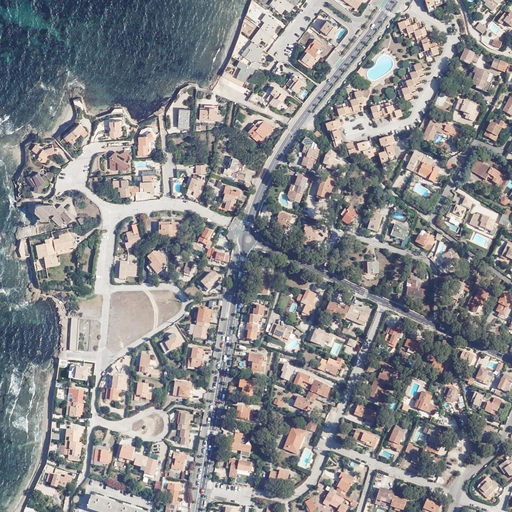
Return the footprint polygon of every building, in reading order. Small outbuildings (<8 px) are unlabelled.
[(294,6),(286,0),(273,0),(270,4),(281,14),(285,9),(289,12),(294,6)] [(346,0),(358,8),(364,0),(346,0)] [(424,0),(423,0),(428,14),(434,12),(433,9),(442,6),(439,0),(424,0)] [(482,0),(486,3),(494,9),(501,0),(482,0)] [(494,9),(486,3),(484,5),(493,11),(494,9)] [(265,21),(261,26),(273,35),(275,32),(273,31),(279,23),(276,20),(278,18),(275,16),(274,18),(267,14),(263,19),(265,21)] [(511,26),(511,16),(508,14),(505,18),(501,15),(496,23),(499,25),(501,23),(509,28),(511,26)] [(323,31),(329,22),(327,20),(321,29),(323,31)] [(427,43),(427,42),(425,37),(430,36),(427,29),(421,31),(419,25),(413,26),(411,21),(408,22),(401,24),(404,35),(406,35),(410,33),(410,36),(411,40),(414,39),(418,38),(419,41),(420,45),(424,44),(427,43)] [(323,31),(334,39),(340,30),(329,22),(323,31)] [(474,29),(480,34),(485,28),(479,24),(474,29)] [(273,35),(261,26),(251,39),(253,40),(258,44),(260,41),(266,45),(273,35)] [(261,52),(264,48),(258,44),(253,40),(249,46),(252,48),(246,56),(253,61),(250,65),(255,68),(259,70),(263,64),(259,62),(264,54),(261,52)] [(312,42),(309,47),(319,54),(325,46),(318,41),(315,44),(312,42)] [(431,41),(427,42),(427,43),(424,44),(426,47),(421,48),(423,54),(427,53),(427,54),(429,53),(432,59),(442,56),(439,45),(433,47),(431,41)] [(252,48),(249,46),(248,46),(243,54),(246,56),(252,48)] [(321,59),(323,56),(319,54),(309,47),(300,60),(310,67),(312,64),(313,65),(316,62),(319,57),(321,59)] [(245,58),(234,51),(232,54),(241,60),(243,61),(245,58)] [(475,55),(465,51),(460,61),(470,65),(471,62),(477,65),(480,58),(474,55),(475,55)] [(230,80),(239,84),(241,85),(249,71),(252,73),(255,68),(250,65),(243,61),(241,60),(238,64),(242,67),(237,76),(225,69),(221,75),(230,80)] [(511,71),(511,65),(494,60),(491,69),(504,74),(506,69),(511,72),(511,71)] [(413,74),(410,75),(406,76),(408,82),(404,83),(404,86),(402,86),(404,90),(399,91),(400,98),(406,96),(407,101),(414,99),(412,92),(418,90),(416,85),(422,83),(420,76),(426,74),(423,64),(410,68),(410,71),(412,70),(413,74)] [(473,74),(475,69),(472,68),(466,84),(471,85),(475,75),(473,74)] [(485,84),(489,75),(475,69),(473,74),(475,75),(471,85),(482,90),(481,92),(486,94),(490,85),(485,84)] [(286,87),(287,88),(290,84),(299,90),(303,84),(305,85),(308,81),(296,73),(293,77),(286,87)] [(278,93),(272,101),(278,105),(283,97),(285,98),(288,94),(276,86),(273,90),(274,91),(278,93)] [(269,99),(272,101),(278,93),(274,91),(269,99)] [(337,105),(335,106),(339,118),(345,116),(346,117),(360,113),(358,106),(364,104),(360,93),(351,96),(348,97),(350,103),(338,107),(337,105)] [(511,98),(509,98),(502,111),(511,117),(511,116),(511,98)] [(461,105),(459,112),(468,115),(467,117),(471,118),(470,121),(473,122),(476,115),(473,113),(475,106),(460,100),(458,104),(461,105)] [(392,103),(371,110),(375,122),(389,118),(389,115),(390,115),(392,121),(403,118),(400,108),(394,109),(392,103)] [(208,110),(199,109),(198,116),(204,116),(203,119),(209,119),(209,118),(219,119),(220,114),(216,114),(216,112),(214,112),(214,108),(208,107),(208,110)] [(190,111),(180,110),(178,128),(188,129),(190,111)] [(254,136),(257,139),(267,129),(269,131),(273,127),(265,118),(261,122),(258,119),(248,129),(254,136)] [(123,120),(109,121),(110,127),(111,127),(111,131),(110,131),(110,138),(121,137),(120,126),(123,126),(123,120)] [(339,121),(325,126),(328,132),(329,132),(335,149),(343,146),(337,129),(341,128),(339,121)] [(493,136),(495,137),(501,128),(503,129),(506,125),(499,122),(497,126),(491,122),(483,136),(491,141),(493,136)] [(437,134),(440,127),(430,123),(422,143),(431,146),(437,134)] [(81,124),(68,135),(71,138),(69,140),(74,145),(77,142),(75,139),(81,133),(84,137),(89,133),(85,128),(86,128),(81,124)] [(445,129),(440,127),(437,134),(441,136),(443,132),(445,129)] [(446,127),(445,129),(443,132),(460,140),(462,134),(446,127)] [(147,136),(139,136),(140,143),(141,143),(141,145),(139,145),(139,149),(142,149),(141,150),(138,150),(139,156),(142,156),(142,155),(148,154),(147,149),(149,148),(148,142),(155,137),(151,131),(147,134),(147,136)] [(393,137),(380,141),(382,148),(383,147),(385,154),(378,156),(383,169),(390,167),(389,164),(397,161),(392,144),(395,143),(393,137)] [(352,144),(346,146),(350,160),(357,157),(356,156),(362,154),(365,161),(379,156),(377,149),(373,151),(371,144),(370,142),(354,148),(352,144)] [(36,144),(32,150),(37,153),(39,155),(39,156),(40,158),(38,159),(39,161),(42,162),(45,163),(47,163),(50,157),(59,154),(57,149),(56,150),(55,147),(46,150),(45,150),(43,149),(40,147),(40,145),(36,144)] [(336,171),(340,161),(334,159),(337,151),(328,149),(322,167),(336,171)] [(307,158),(305,158),(302,166),(311,169),(314,160),(317,161),(320,152),(316,150),(316,152),(310,150),(308,156),(307,158)] [(120,158),(118,151),(112,157),(115,159),(114,162),(117,164),(117,169),(121,169),(123,165),(125,166),(125,169),(130,168),(130,165),(129,164),(130,163),(128,161),(120,158)] [(123,153),(118,151),(120,158),(128,161),(130,158),(130,151),(123,153)] [(422,157),(415,153),(406,169),(412,172),(418,161),(420,162),(422,157)] [(227,169),(224,169),(223,174),(243,179),(246,172),(242,171),(245,160),(232,157),(229,166),(228,166),(227,169)] [(423,158),(420,163),(423,165),(418,173),(428,179),(427,181),(432,184),(438,171),(434,169),(433,170),(429,168),(428,167),(431,162),(423,158)] [(490,169),(478,161),(471,171),(486,180),(488,178),(493,181),(497,184),(495,188),(499,191),(508,176),(503,173),(503,174),(491,167),(490,169)] [(452,166),(447,163),(444,169),(449,172),(452,166)] [(205,164),(196,164),(196,173),(205,173),(205,164)] [(39,169),(31,175),(35,182),(36,183),(35,189),(42,190),(43,184),(50,179),(45,172),(43,174),(39,169)] [(428,179),(418,173),(417,176),(427,181),(428,179)] [(35,182),(31,175),(25,176),(31,185),(35,182)] [(141,182),(141,185),(141,192),(151,192),(151,194),(155,194),(155,186),(153,187),(150,186),(150,181),(153,181),(155,181),(154,175),(143,175),(143,176),(144,181),(141,181),(141,182)] [(308,180),(298,176),(295,185),(292,184),(288,196),(290,200),(300,204),(308,180)] [(203,180),(192,177),(187,192),(198,196),(203,180)] [(335,183),(323,177),(315,195),(327,201),(335,183)] [(122,196),(131,196),(131,186),(130,179),(114,180),(115,186),(122,186),(122,196)] [(235,199),(236,196),(239,197),(240,192),(237,191),(236,192),(229,191),(230,187),(225,186),(224,193),(225,193),(224,197),(228,198),(227,201),(225,209),(230,210),(231,206),(233,206),(234,203),(235,199)] [(504,197),(500,195),(498,198),(501,200),(501,204),(505,206),(508,204),(511,206),(511,204),(511,201),(509,200),(509,199),(507,198),(505,197),(504,197)] [(462,204),(471,207),(473,200),(465,197),(462,204)] [(39,202),(35,206),(42,211),(44,212),(45,219),(51,219),(50,210),(52,210),(54,211),(56,212),(53,215),(60,222),(63,218),(62,217),(63,216),(69,220),(73,216),(65,208),(66,206),(61,201),(57,205),(56,202),(50,202),(50,204),(48,204),(45,202),(39,202)] [(457,218),(456,221),(460,223),(466,210),(456,206),(455,209),(452,207),(447,217),(451,219),(452,216),(457,218)] [(348,226),(351,222),(353,220),(354,217),(356,218),(358,215),(347,207),(344,211),(346,213),(341,221),(348,226)] [(282,215),(280,214),(278,218),(280,219),(278,224),(276,224),(275,229),(284,232),(287,222),(290,223),(292,218),(291,218),(292,217),(283,213),(282,215)] [(378,216),(373,214),(368,229),(377,232),(383,216),(378,215),(378,216)] [(474,215),(471,224),(480,229),(482,226),(488,229),(487,229),(492,231),(496,221),(484,216),(483,217),(477,214),(476,216),(474,215)] [(504,215),(501,220),(499,224),(506,228),(511,220),(504,215)] [(180,223),(157,223),(157,236),(177,236),(177,231),(180,231),(180,223)] [(136,226),(132,226),(132,232),(126,232),(127,243),(123,243),(124,248),(138,246),(138,244),(140,243),(139,239),(137,239),(136,226)] [(314,229),(305,226),(304,230),(306,231),(301,243),(307,245),(308,245),(316,248),(320,235),(313,233),(314,229)] [(404,240),(405,236),(407,231),(395,226),(392,236),(404,240)] [(208,249),(212,243),(208,241),(211,232),(204,229),(201,237),(199,236),(197,242),(205,245),(204,247),(208,249)] [(421,246),(420,248),(428,253),(431,247),(430,246),(434,240),(424,235),(425,233),(423,232),(421,232),(419,236),(418,236),(415,243),(417,244),(421,246)] [(57,240),(56,240),(57,253),(72,250),(70,240),(68,240),(67,235),(57,237),(57,240)] [(57,253),(56,240),(52,241),(53,246),(48,247),(47,245),(44,245),(38,247),(40,260),(43,259),(44,267),(50,266),(50,264),(57,263),(55,253),(57,253)] [(511,243),(509,242),(502,255),(508,258),(511,259),(511,256),(511,243)] [(211,251),(209,251),(208,256),(210,256),(210,258),(214,259),(214,261),(218,262),(219,260),(226,262),(228,255),(217,253),(218,250),(212,249),(211,251)] [(150,252),(148,254),(151,257),(148,260),(151,263),(148,265),(157,274),(164,267),(163,266),(168,261),(158,251),(157,252),(156,251),(154,250),(152,250),(150,252)] [(450,253),(442,258),(445,262),(443,264),(445,268),(454,263),(457,267),(463,264),(457,255),(456,256),(452,250),(449,252),(450,253)] [(127,261),(119,262),(120,279),(128,279),(128,276),(136,276),(136,265),(127,265),(127,261)] [(190,264),(180,261),(178,269),(186,271),(185,273),(191,275),(194,263),(191,262),(190,264)] [(379,263),(367,263),(368,274),(379,274),(379,263)] [(210,275),(203,281),(207,286),(205,287),(208,291),(217,282),(213,279),(216,276),(211,271),(209,274),(210,275)] [(273,275),(264,274),(262,284),(260,284),(258,293),(268,294),(270,283),(272,284),(273,275)] [(413,287),(410,286),(409,294),(425,297),(427,290),(416,288),(416,280),(408,279),(407,283),(413,284),(413,287)] [(463,289),(468,292),(473,283),(464,279),(462,283),(459,282),(457,286),(455,285),(449,294),(452,296),(449,301),(456,304),(463,289)] [(473,308),(477,310),(479,304),(482,306),(489,294),(479,289),(474,297),(471,296),(465,306),(472,310),(473,308)] [(312,302),(313,299),(316,293),(307,290),(304,295),(299,293),(297,299),(301,301),(302,299),(307,301),(306,304),(303,312),(309,315),(314,303),(312,302)] [(495,314),(505,318),(509,311),(508,310),(510,307),(507,306),(510,299),(504,296),(495,313),(495,314)] [(325,312),(345,320),(345,318),(350,307),(346,306),(346,307),(344,310),(338,307),(339,305),(337,304),(338,303),(335,301),(334,303),(330,301),(325,312)] [(260,316),(263,317),(265,306),(258,305),(258,309),(255,308),(254,315),(260,316)] [(355,307),(351,305),(350,307),(345,318),(359,323),(360,320),(366,322),(368,317),(364,316),(365,313),(360,311),(359,314),(353,311),(355,307)] [(199,321),(209,323),(212,309),(204,308),(201,307),(199,321)] [(250,326),(258,328),(260,316),(254,315),(251,315),(250,326)] [(72,319),(71,328),(70,340),(69,351),(77,352),(79,320),(72,319)] [(208,327),(209,323),(199,321),(198,325),(196,337),(206,338),(207,334),(204,333),(205,326),(208,327)] [(392,342),(391,344),(395,346),(402,331),(403,331),(406,325),(398,322),(396,328),(390,325),(387,330),(390,331),(387,339),(392,342)] [(274,333),(283,337),(289,339),(293,330),(286,327),(286,329),(273,323),(269,334),(273,336),(274,333)] [(256,340),(258,328),(250,326),(248,339),(256,340)] [(334,335),(316,327),(311,339),(324,345),(326,339),(331,342),(334,335)] [(294,333),(301,338),(303,335),(296,330),(294,333)] [(338,334),(336,340),(355,347),(357,341),(338,334)] [(169,347),(171,350),(181,344),(177,337),(169,342),(168,339),(160,344),(165,350),(169,347)] [(417,343),(407,340),(404,346),(414,350),(414,352),(418,353),(422,343),(418,341),(417,343)] [(337,355),(342,345),(336,342),(331,353),(337,355)] [(205,349),(194,347),(192,358),(190,357),(188,365),(191,366),(191,365),(200,367),(203,353),(204,353),(205,349)] [(468,365),(472,367),(476,359),(471,357),(472,356),(468,354),(467,355),(464,354),(464,352),(461,351),(458,357),(462,359),(461,361),(468,365)] [(151,355),(142,353),(140,372),(157,374),(158,370),(150,368),(151,355)] [(264,355),(250,353),(248,360),(253,361),(252,370),(261,371),(264,355)] [(343,365),(345,360),(337,357),(335,361),(330,359),(328,362),(321,359),(320,362),(317,368),(323,371),(325,367),(329,369),(335,371),(336,368),(339,369),(341,364),(343,365)] [(312,366),(317,368),(320,362),(314,359),(312,366)] [(433,366),(431,372),(439,374),(441,369),(444,370),(447,363),(443,361),(442,364),(431,361),(430,365),(433,366)] [(289,363),(285,362),(282,369),(284,370),(281,375),(289,379),(294,368),(288,366),(289,363)] [(89,369),(83,368),(76,367),(71,373),(69,372),(68,379),(86,381),(86,376),(88,376),(89,369)] [(377,382),(385,385),(387,386),(391,377),(394,379),(395,377),(396,378),(398,373),(396,372),(393,370),(393,371),(385,367),(382,375),(380,375),(377,382)] [(482,370),(479,378),(478,381),(490,387),(493,379),(489,377),(490,374),(482,370)] [(302,386),(304,380),(314,385),(311,391),(310,390),(308,394),(319,399),(320,394),(328,398),(331,388),(328,387),(329,385),(316,380),(316,378),(300,371),(295,383),(302,386)] [(114,387),(122,389),(127,390),(128,376),(118,375),(117,379),(115,379),(114,387)] [(509,387),(511,388),(511,378),(506,375),(500,390),(507,393),(509,387)] [(391,377),(387,386),(392,388),(395,379),(394,379),(391,377)] [(254,381),(241,379),(240,387),(244,388),(243,396),(252,397),(254,381)] [(187,387),(188,382),(176,380),(174,394),(189,397),(190,388),(187,387)] [(377,382),(375,381),(369,396),(377,399),(377,400),(381,401),(384,392),(382,391),(385,385),(377,382)] [(150,384),(140,383),(138,394),(141,395),(141,396),(147,397),(147,399),(152,400),(152,393),(149,392),(150,384)] [(112,387),(108,386),(107,398),(119,400),(120,392),(122,393),(122,389),(114,387),(112,387)] [(445,389),(444,393),(445,393),(444,394),(445,398),(447,399),(446,401),(450,402),(451,401),(453,402),(455,401),(456,399),(457,400),(459,396),(457,396),(458,394),(455,393),(456,390),(450,388),(449,390),(445,389)] [(73,394),(72,404),(83,405),(84,401),(81,401),(82,395),(83,391),(69,389),(68,393),(73,394)] [(431,412),(434,405),(427,402),(430,395),(421,391),(418,399),(415,405),(431,412)] [(474,406),(480,409),(485,398),(477,395),(476,394),(473,400),(476,402),(474,405),(474,406)] [(316,398),(308,395),(306,399),(298,396),(295,405),(302,408),(303,404),(309,406),(311,401),(314,402),(316,398)] [(492,411),(497,413),(502,403),(495,400),(492,405),(488,404),(487,407),(484,407),(482,411),(491,415),(492,411)] [(72,404),(67,403),(67,407),(70,407),(68,416),(68,417),(79,418),(79,415),(82,416),(83,405),(72,404)] [(249,420),(250,408),(239,406),(237,418),(249,420)] [(377,413),(359,406),(355,415),(373,422),(377,413)] [(190,429),(192,430),(192,423),(192,417),(193,417),(194,413),(182,412),(180,423),(179,427),(182,428),(190,429)] [(315,431),(318,424),(310,421),(308,425),(307,425),(306,428),(315,431)] [(404,428),(396,425),(389,441),(392,443),(391,445),(396,446),(395,449),(399,451),(402,444),(398,443),(404,428)] [(290,437),(302,442),(306,432),(294,427),(290,437)] [(189,434),(190,429),(182,428),(180,436),(182,436),(180,445),(188,446),(190,434),(189,434)] [(495,433),(484,428),(479,440),(490,445),(495,433)] [(64,442),(78,443),(79,431),(62,429),(61,433),(52,431),(51,440),(64,442)] [(374,437),(357,429),(352,439),(374,448),(378,440),(374,438),(374,437)] [(424,438),(441,446),(444,438),(442,437),(443,433),(438,431),(437,434),(425,430),(423,435),(425,437),(424,438)] [(236,438),(234,438),(233,444),(232,448),(245,450),(247,445),(242,444),(243,438),(246,438),(247,434),(237,432),(237,436),(236,438)] [(297,454),(302,442),(290,437),(284,449),(297,454)] [(440,447),(441,446),(424,438),(423,440),(440,447)] [(78,458),(80,448),(81,444),(78,443),(64,442),(62,456),(67,456),(78,458)] [(409,442),(405,450),(409,452),(413,444),(409,442)] [(127,462),(130,463),(133,452),(135,446),(123,443),(120,456),(128,458),(127,462)] [(430,451),(436,453),(438,449),(425,444),(424,448),(430,451)] [(430,451),(424,448),(421,454),(415,451),(412,457),(417,459),(416,463),(421,465),(426,454),(428,455),(430,451)] [(112,452),(96,449),(94,461),(111,463),(112,452)] [(133,452),(130,463),(134,464),(135,462),(146,465),(149,457),(133,452)] [(511,452),(510,454),(511,455),(500,463),(503,468),(504,467),(506,471),(509,474),(511,472),(511,471),(511,470),(511,452)] [(180,455),(176,454),(175,458),(177,459),(175,464),(174,463),(173,468),(184,470),(186,460),(187,460),(188,457),(182,455),(183,454),(180,453),(180,455)] [(159,460),(149,457),(146,465),(145,471),(156,473),(159,460)] [(230,476),(237,477),(239,469),(240,460),(240,459),(231,458),(230,464),(232,464),(230,476)] [(56,468),(65,471),(66,465),(47,459),(46,462),(46,465),(56,468)] [(240,460),(239,469),(251,471),(252,462),(240,460)] [(45,469),(44,471),(46,472),(42,482),(51,484),(50,486),(56,488),(57,485),(65,488),(67,480),(71,481),(73,477),(65,475),(63,479),(54,476),(56,468),(46,465),(45,469)] [(290,476),(280,473),(273,470),(270,480),(278,483),(279,480),(287,483),(290,476)] [(337,486),(334,491),(347,498),(347,497),(344,495),(352,481),(345,477),(347,475),(340,472),(338,477),(339,478),(335,485),(337,486)] [(481,488),(485,492),(486,492),(490,495),(498,486),(492,480),(489,483),(484,478),(480,483),(482,486),(481,487),(481,488)] [(154,492),(159,493),(162,482),(157,480),(154,492)] [(167,504),(179,506),(180,502),(178,501),(180,491),(182,491),(183,485),(170,483),(169,489),(171,489),(170,500),(168,499),(167,504)] [(37,488),(35,491),(46,493),(48,488),(38,485),(37,488)] [(329,487),(327,491),(328,492),(322,502),(327,505),(328,504),(337,509),(336,510),(338,511),(342,511),(346,507),(340,503),(342,500),(341,498),(341,497),(346,499),(347,498),(334,491),(329,487)] [(392,495),(394,490),(390,489),(389,491),(386,490),(386,488),(383,487),(382,489),(379,488),(374,504),(380,506),(381,500),(387,501),(386,503),(389,504),(390,503),(392,495)] [(353,502),(357,498),(358,495),(351,491),(347,497),(347,498),(352,500),(353,502)] [(405,500),(392,495),(390,503),(402,508),(405,500)] [(74,496),(71,499),(72,501),(73,502),(83,504),(84,497),(74,496)] [(143,511),(92,497),(88,509),(100,511),(143,511)] [(423,507),(437,511),(440,504),(432,501),(433,499),(427,497),(423,507)] [(311,498),(306,502),(311,511),(317,509),(311,498)]
